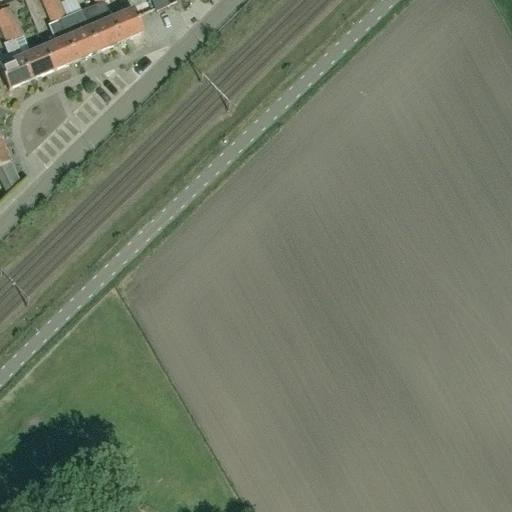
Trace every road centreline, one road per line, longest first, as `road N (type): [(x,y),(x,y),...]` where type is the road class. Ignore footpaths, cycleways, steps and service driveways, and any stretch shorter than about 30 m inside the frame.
road 1 (unclassified): [(0,389),(398,0)]
road 2 (residential): [(0,229),(234,0)]
